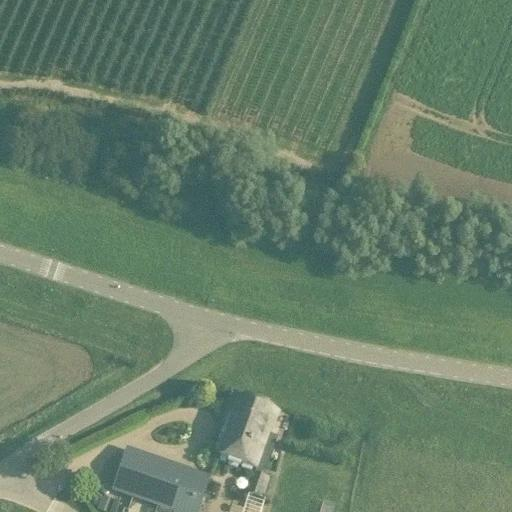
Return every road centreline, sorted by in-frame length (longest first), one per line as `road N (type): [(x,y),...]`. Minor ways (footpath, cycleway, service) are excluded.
road 1 (tertiary): [(511,379),(216,323)]
road 2 (unclassified): [(0,475),(186,359),(216,323)]
road 3 (tertiary): [(216,323),(0,255)]
